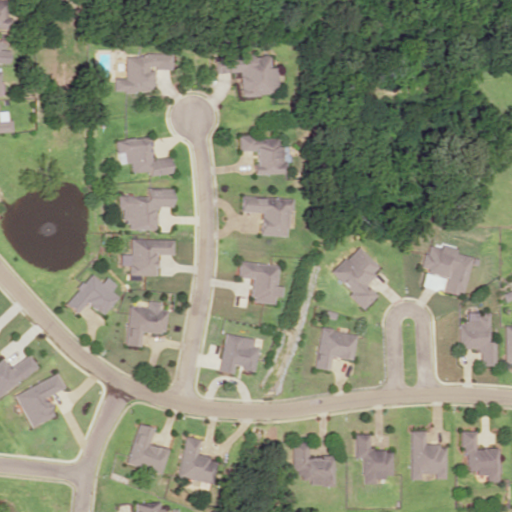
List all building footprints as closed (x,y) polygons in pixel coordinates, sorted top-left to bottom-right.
[(168,54),(122,53),(122,78),(111,77),(111,90),(150,91),(150,68),(168,69),(168,54)] [(237,96),(273,93),(271,66),(267,66),(266,54),(211,59),(212,73),(235,71),(237,96)] [(0,131),(9,131),(8,118),(4,118),(3,110),(0,110),(0,131)] [(253,173),(281,172),(280,144),(274,145),(274,135),(236,137),(236,150),(252,150),(253,173)] [(167,156),(149,158),(147,136),(113,139),(115,163),(127,162),(128,172),(145,170),(146,175),(169,172),(167,156)] [(169,207),(169,188),(143,188),(143,195),(114,195),(114,209),(117,209),(117,221),(125,221),(125,229),(152,229),(152,206),(169,207)] [(256,234),(284,235),(286,197),(238,195),(237,211),(257,212),(256,234)] [(169,239),(126,238),(126,253),(116,253),(116,264),(124,264),(124,274),(152,275),(152,253),(169,254),(169,239)] [(460,294),(469,256),(453,252),(453,248),(424,242),(417,270),(443,275),(440,290),(460,294)] [(376,267),(354,245),(326,272),(360,307),(373,294),(361,282),(376,267)] [(274,264),(234,260),(233,276),(248,278),(246,300),(270,303),(271,296),(276,296),(277,285),(272,285),(274,264)] [(62,303),(75,313),(84,301),(100,314),(114,295),(107,290),(112,284),(102,276),(98,281),(87,272),(62,303)] [(142,306),(124,305),(122,345),(136,346),(137,331),(161,332),(162,309),(156,308),(156,301),(142,300),(142,306)] [(486,311),(463,311),(463,322),(454,322),(455,347),(476,347),(476,365),(492,364),(492,340),(487,340),(486,311)] [(511,326),(501,326),(501,361),(511,361),(511,326)] [(352,332),(315,328),(310,368),(325,369),(326,356),(349,359),(352,332)] [(250,337),(219,333),(214,370),(229,372),(229,367),(250,370),(253,346),(249,345),(250,337)] [(0,357),(0,392),(35,367),(25,353),(7,366),(0,357)] [(60,388),(54,373),(11,392),(26,426),(50,415),(42,395),(60,388)] [(163,448),(144,444),(149,427),(133,423),(123,463),(158,472),(163,448)] [(442,477),(442,444),(421,444),(421,429),(406,430),(406,479),(417,478),(417,472),(431,472),(431,478),(442,477)] [(472,430),(459,430),(460,470),(471,469),(472,474),(484,474),(484,481),(496,480),(496,447),(473,447),(472,430)] [(366,433),(350,433),(350,457),(358,457),(358,483),(372,483),(372,476),(388,476),(388,449),(366,449),(366,433)] [(196,438),(181,435),(173,476),(208,482),(213,459),(193,455),(196,438)] [(330,483),(330,455),(304,455),(304,440),(287,441),(287,470),(295,470),(295,483),(330,483)] [(158,511),(158,501),(131,502),(131,511),(158,511)]
